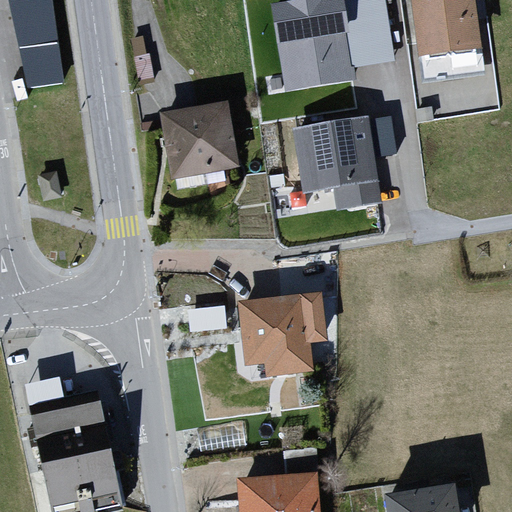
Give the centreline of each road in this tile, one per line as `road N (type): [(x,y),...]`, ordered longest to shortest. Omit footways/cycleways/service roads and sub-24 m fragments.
road 1 (tertiary): [(90,0),(123,262),(110,298)]
road 2 (residential): [(162,511),(135,324),(110,298)]
road 3 (residential): [(28,312),(0,190)]
